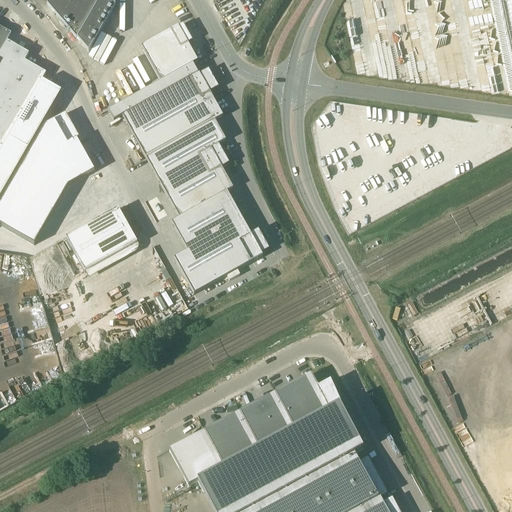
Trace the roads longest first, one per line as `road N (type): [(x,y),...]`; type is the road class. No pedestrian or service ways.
road 1 (tertiary): [(289,82),(287,138),(303,194),(473,511)]
road 2 (tertiary): [(482,511),(311,188),(298,140),(302,84)]
road 3 (unclassified): [(156,511),(156,429),(317,344),(339,357),(422,511)]
road 4 (unclassified): [(511,113),(302,84)]
road 5 (unclassified): [(196,0),(240,69),(289,82)]
